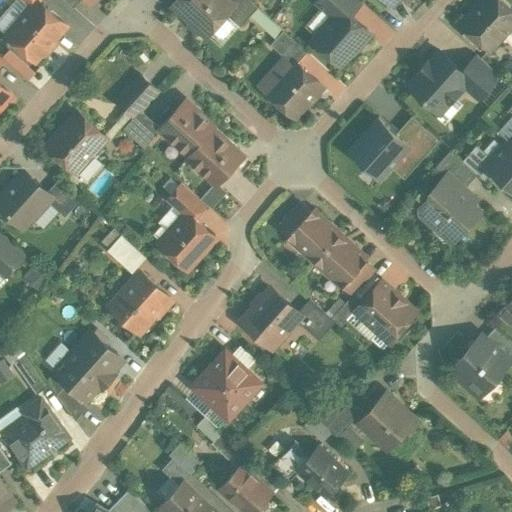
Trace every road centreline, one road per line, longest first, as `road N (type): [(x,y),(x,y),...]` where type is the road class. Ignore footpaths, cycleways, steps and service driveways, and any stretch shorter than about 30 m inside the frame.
road 1 (residential): [(53,511),(239,264),(243,220),(295,159)]
road 2 (residential): [(129,6),(295,159)]
road 3 (residential): [(295,159),(459,308)]
road 4 (residential): [(295,159),(441,0)]
road 5 (residential): [(511,462),(429,389),(426,348),(459,308)]
road 6 (residential): [(0,151),(129,6)]
